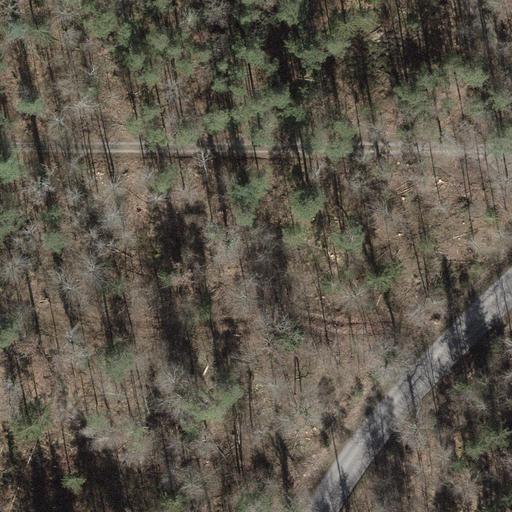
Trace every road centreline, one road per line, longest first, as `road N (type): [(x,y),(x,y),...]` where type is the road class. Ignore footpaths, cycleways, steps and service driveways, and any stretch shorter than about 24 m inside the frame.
road 1 (track): [(0,145),(511,146)]
road 2 (tertiary): [(322,511),(409,389),(511,286)]
